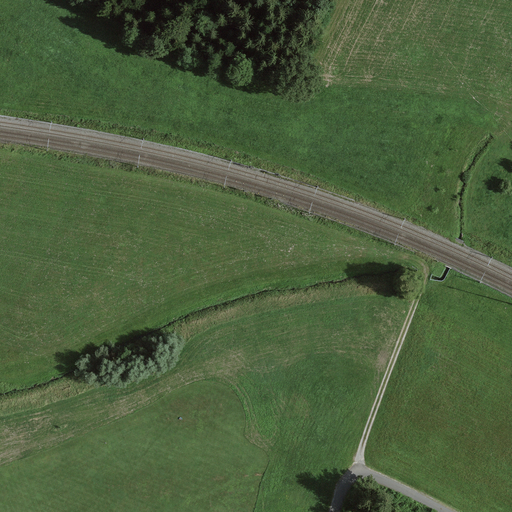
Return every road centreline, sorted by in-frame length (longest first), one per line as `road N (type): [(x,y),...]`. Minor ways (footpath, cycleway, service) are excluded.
road 1 (track): [(415,257),(426,277),(359,472)]
road 2 (unclassified): [(443,511),(359,472),(335,511)]
